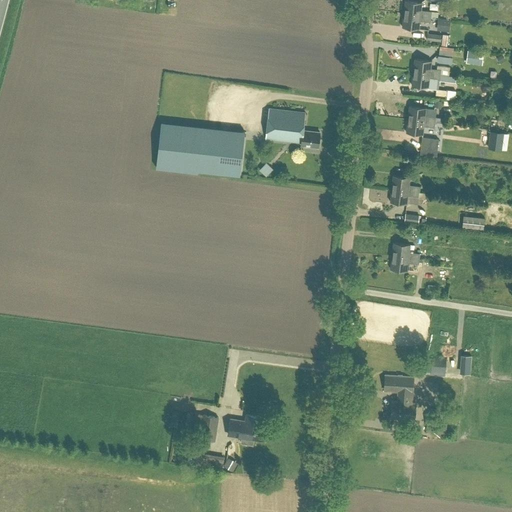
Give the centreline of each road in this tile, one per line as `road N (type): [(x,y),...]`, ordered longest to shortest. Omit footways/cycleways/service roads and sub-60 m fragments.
road 1 (unclassified): [(340,287),(369,54),(358,0)]
road 2 (unclassified): [(325,511),(340,287)]
road 3 (residential): [(340,287),(511,314)]
